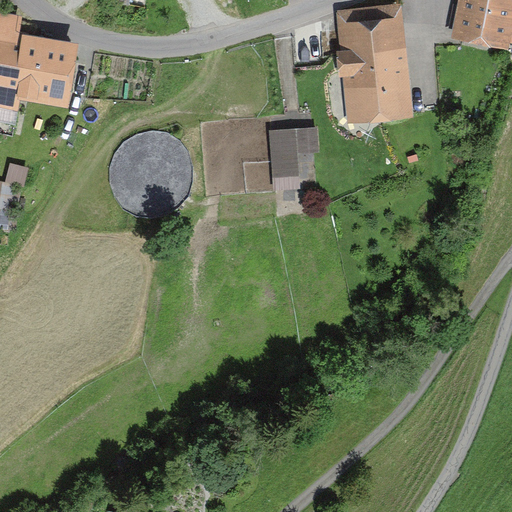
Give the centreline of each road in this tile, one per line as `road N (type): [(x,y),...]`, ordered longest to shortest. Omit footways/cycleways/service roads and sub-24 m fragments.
road 1 (unclassified): [(340,0),(171,47),(97,38),(26,0)]
road 2 (unclassified): [(424,511),(469,431),(511,309)]
